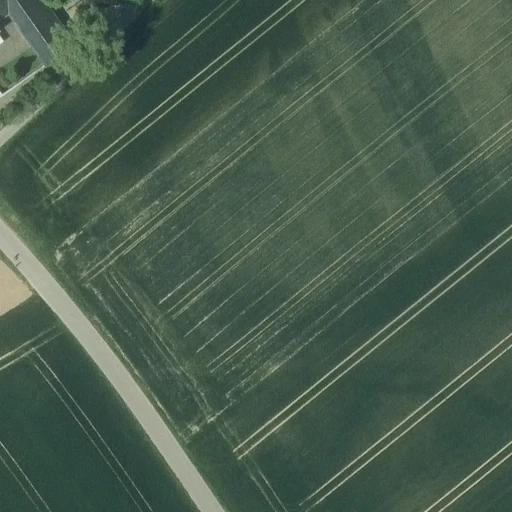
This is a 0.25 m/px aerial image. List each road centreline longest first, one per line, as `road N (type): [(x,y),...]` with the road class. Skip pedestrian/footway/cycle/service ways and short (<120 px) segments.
road 1 (track): [(0,237),(111,370),(209,511)]
road 2 (track): [(0,139),(150,0)]
